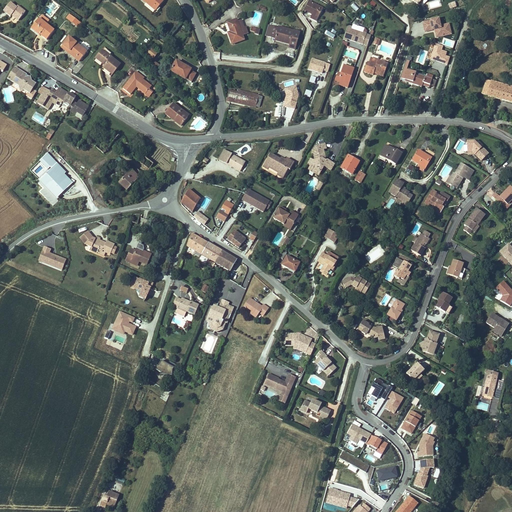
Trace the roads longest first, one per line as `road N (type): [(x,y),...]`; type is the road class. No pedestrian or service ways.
road 1 (tertiary): [(215,136),(432,118),(503,136)]
road 2 (residential): [(363,363),(396,359),(407,348),(459,215),(511,165)]
road 3 (residential): [(193,224),(275,279),(363,363)]
road 4 (tertiary): [(0,40),(171,139)]
road 5 (residential): [(0,255),(25,229),(168,198)]
road 6 (residential): [(363,363),(353,400),(358,412),(405,458),(380,511)]
road 7 (track): [(314,511),(356,362)]
road 8 (unclassified): [(187,0),(225,106),(215,136)]
road 9 (unknown): [(381,0),(405,33),(375,120)]
road 10 (residential): [(193,224),(149,339)]
